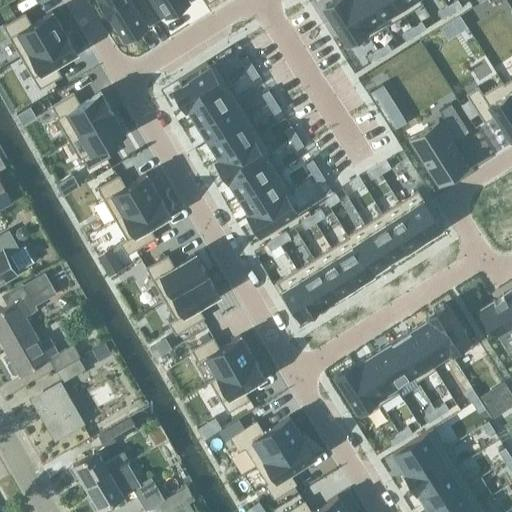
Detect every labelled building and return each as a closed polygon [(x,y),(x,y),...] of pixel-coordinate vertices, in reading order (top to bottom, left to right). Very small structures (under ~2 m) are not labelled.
[(100,0),(110,16),(111,16),(125,38),(137,30),(137,31),(138,30),(144,26),(144,27),(145,26),(144,26),(147,24),(131,0),(100,0)] [(157,0),(163,9),(163,10),(164,9),(166,14),(182,4),(182,5),(183,4),(189,0),(188,0),(157,0)] [(326,5),(324,6),(347,42),(365,31),(369,37),(370,37),(346,0),(334,0),(333,0),(332,0),(333,1),(327,5),(327,4),(326,4),(326,5)] [(346,0),(370,37),(387,26),(370,0),(346,0)] [(370,0),(387,26),(404,15),(394,0),(370,0)] [(394,0),(404,15),(424,3),(421,0),(394,0)] [(458,0),(457,0),(448,6),(453,13),(463,7),(458,0)] [(448,6),(439,12),(443,19),(453,13),(448,6)] [(25,12),(3,25),(10,36),(9,36),(21,56),(64,31),(53,11),(32,23),(25,12)] [(423,22),(413,28),(417,35),(427,29),(423,22)] [(413,28),(403,35),(407,41),(417,35),(413,28)] [(64,31),(21,56),(33,78),(34,77),(40,88),(62,76),(56,65),(77,53),(72,44),(67,34),(66,35),(64,31)] [(388,44),(378,50),(383,57),(393,51),(388,44)] [(378,50),(369,56),(373,63),(383,57),(378,50)] [(247,55),(240,59),(247,69),(253,65),(247,55)] [(182,84),(174,89),(186,108),(228,81),(216,62),(189,79),(188,78),(188,79),(183,83),(182,82),(181,82),(182,84)] [(253,65),(247,69),(253,79),(260,75),(253,65)] [(511,77),(504,82),(503,83),(511,96),(511,77)] [(479,86),(467,94),(485,122),(495,115),(511,140),(511,138),(511,96),(503,83),(504,82),(503,80),(483,93),(479,86)] [(228,81),(186,108),(187,109),(188,107),(199,124),(239,98),(228,81)] [(383,84),(370,92),(377,104),(391,96),(383,84)] [(269,90),(262,94),(268,104),(275,100),(269,90)] [(74,92),(52,105),(58,116),(56,117),(69,139),(114,113),(113,110),(106,98),(101,91),(80,103),(74,92)] [(239,98),(199,124),(210,141),(250,115),(239,98)] [(479,112),(470,99),(461,105),(470,118),(479,112)] [(275,100),(268,104),(275,114),(281,109),(275,100)] [(424,128),(409,138),(415,147),(432,175),(439,185),(449,179),(469,166),(452,139),(456,136),(457,138),(469,130),(451,102),(440,110),(444,117),(440,120),(439,118),(424,128)] [(114,113),(69,139),(80,159),(83,158),(89,168),(111,156),(105,145),(126,133),(114,113)] [(250,115),(210,141),(220,157),(216,160),(217,161),(261,133),(250,115)] [(291,125),(285,129),(291,139),(298,135),(291,125)] [(261,133),(217,161),(223,170),(223,171),(223,172),(224,171),(227,177),(227,178),(228,178),(228,179),(272,151),(261,133)] [(298,135),(291,139),(297,149),(304,145),(298,135)] [(272,151),(228,179),(229,180),(240,196),(280,170),(270,154),(273,152),(272,151)] [(313,160),(306,164),(313,174),(319,169),(313,160)] [(387,161),(377,167),(382,174),(391,167),(387,161)] [(377,167),(367,173),(372,180),(382,174),(377,167)] [(319,169),(313,174),(319,184),(326,179),(319,169)] [(280,170),(240,196),(250,212),(248,213),(249,214),(291,188),(280,170)] [(119,174),(97,187),(104,198),(103,198),(115,218),(158,192),(147,173),(126,185),(119,174)] [(353,182),(343,189),(347,195),(357,189),(353,182)] [(0,207),(10,202),(0,183),(0,207)] [(291,188),(249,214),(255,224),(254,224),(255,225),(259,230),(258,231),(259,232),(259,231),(261,233),(297,211),(285,192),(291,189),(291,188)] [(418,189),(399,201),(423,240),(442,228),(439,222),(435,216),(418,189)] [(158,192),(115,218),(127,238),(120,242),(127,254),(156,237),(150,227),(171,214),(166,206),(161,196),(160,196),(158,192)] [(336,193),(326,200),(330,206),(340,200),(336,193)] [(399,201),(382,212),(406,251),(423,240),(399,201)] [(321,209),(311,216),(316,222),(326,216),(321,209)] [(382,212),(364,223),(388,262),(406,251),(382,212)] [(311,216),(302,222),(306,229),(316,222),(311,216)] [(364,223),(347,234),(372,274),(373,273),(372,272),(388,262),(364,223)] [(19,229),(17,233),(19,237),(23,238),(27,236),(28,232),(26,228),(22,227),(19,229)] [(0,283),(17,274),(15,271),(19,269),(11,255),(20,250),(9,230),(0,235),(0,283)] [(287,231),(277,237),(281,244),(291,238),(287,231)] [(347,236),(330,247),(355,285),(372,274),(347,234),(346,234),(347,236)] [(277,237),(267,244),(271,250),(281,244),(277,237)] [(330,247),(313,258),(337,296),(355,285),(330,247)] [(168,254),(146,267),(152,278),(164,299),(207,273),(206,271),(201,261),(200,261),(195,253),(174,265),(168,254)] [(123,268),(117,258),(103,266),(109,276),(123,268)] [(313,258),(296,269),(320,307),(337,296),(313,258)] [(296,269),(276,281),(284,293),(283,293),(289,302),(301,319),(309,314),(318,309),(320,307),(296,269)] [(44,273),(22,285),(28,296),(50,284),(44,273)] [(207,273),(164,299),(175,318),(169,322),(176,334),(205,317),(199,306),(220,294),(215,286),(215,285),(209,276),(207,273)] [(504,294),(494,300),(479,310),(495,335),(498,333),(511,324),(511,288),(504,294)] [(0,340),(3,347),(32,330),(25,316),(34,311),(26,297),(0,311),(0,340)] [(447,302),(427,315),(454,358),(474,345),(447,302)] [(410,328),(435,369),(436,368),(432,362),(449,352),(453,358),(454,358),(427,315),(426,316),(427,317),(410,328)] [(410,328),(391,340),(417,381),(435,369),(410,328)] [(40,344),(32,330),(3,347),(11,361),(9,362),(7,366),(12,374),(16,375),(18,373),(20,376),(49,359),(55,371),(80,358),(73,345),(58,354),(49,339),(40,344)] [(213,336),(191,349),(198,361),(206,356),(217,375),(252,354),(241,335),(220,347),(213,336)] [(391,340),(373,351),(399,392),(400,391),(396,385),(412,375),(416,381),(417,381),(391,340)] [(105,343),(95,349),(101,359),(111,353),(105,343)] [(355,361),(354,361),(381,403),(399,392),(373,351),(356,362),(355,361)] [(217,375),(209,380),(222,401),(228,412),(250,399),(244,388),(265,376),(260,368),(260,367),(255,358),(254,358),(252,354),(217,375)] [(79,360),(57,372),(63,382),(85,370),(79,360)] [(354,361),(334,374),(361,416),(381,403),(354,361)] [(38,408),(56,438),(82,423),(60,384),(43,394),(47,402),(38,408)] [(473,388),(466,392),(472,402),(479,398),(473,388)] [(511,395),(503,401),(507,408),(511,405),(511,395)] [(479,398),(472,402),(479,412),(486,408),(479,398)] [(445,403),(435,409),(440,416),(450,410),(445,403)] [(435,409),(425,415),(429,422),(440,416),(435,409)] [(234,435),(232,437),(240,448),(245,445),(257,464),(303,435),(297,427),(298,427),(297,425),(296,426),(292,419),(293,419),(292,417),(291,418),(290,415),(271,427),(270,427),(269,427),(270,428),(266,430),(266,429),(265,430),(265,431),(264,432),(257,421),(245,428),(234,435)] [(138,427),(131,416),(99,435),(106,446),(138,427)] [(228,424),(234,435),(245,428),(238,418),(228,424)] [(489,420),(482,424),(488,435),(495,430),(489,420)] [(409,425),(399,432),(403,439),(413,433),(409,425)] [(434,427),(393,452),(395,454),(394,455),(395,456),(399,462),(399,463),(400,464),(405,472),(405,473),(446,447),(434,427)] [(399,432),(389,438),(393,445),(403,439),(399,432)] [(303,435),(257,464),(269,483),(267,484),(275,497),(296,483),(289,472),(291,471),(291,472),(292,471),(295,469),(296,469),(297,469),(296,468),(315,456),(314,453),(314,452),(313,451),(309,445),(309,444),(309,443),(308,444),(303,435)] [(446,447),(405,473),(417,491),(458,465),(446,447)] [(505,447),(499,451),(505,461),(511,457),(505,447)] [(74,466),(70,468),(75,477),(79,475),(86,487),(110,473),(118,468),(130,462),(124,452),(104,464),(97,451),(73,465),(74,466)] [(458,465),(417,491),(418,492),(429,509),(469,483),(458,465)] [(110,473),(86,487),(92,498),(89,500),(95,510),(98,508),(99,509),(123,495),(110,473)] [(151,477),(132,488),(145,510),(164,499),(151,477)] [(469,483),(429,509),(430,511),(464,511),(481,501),(469,483)] [(188,488),(158,505),(162,511),(174,511),(195,500),(188,488)] [(305,501),(287,511),(348,511),(346,507),(345,505),(345,506),(341,499),(340,498),(338,495),(319,507),(318,507),(317,507),(318,508),(314,510),(313,510),(313,511),(312,511),(305,501)] [(245,510),(246,511),(266,511),(260,500),(245,510)] [(487,511),(481,501),(464,511),(487,511)]
